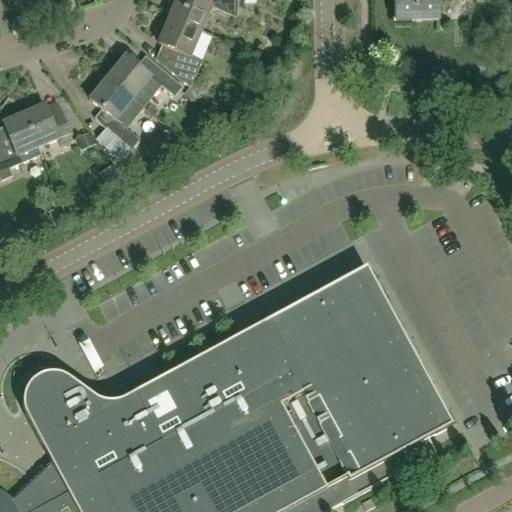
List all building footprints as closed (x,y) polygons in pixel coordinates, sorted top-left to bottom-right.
[(177,0),(169,20),(200,33),(211,9),(214,10),(226,15),(236,10),(235,0),(177,0)] [(393,0),(394,22),(437,21),(436,0),(393,0)] [(200,33),(169,20),(157,46),(161,48),(154,62),(182,85),(193,60),(189,59),(200,33)] [(143,109),(160,88),(174,99),(182,89),(145,59),(137,69),(125,59),(107,81),(132,102),(133,101),(143,109)] [(410,80),(410,72),(402,72),(402,80),(410,80)] [(134,120),(143,109),(133,101),(132,102),(107,81),(89,102),(101,112),(94,122),(131,152),(140,142),(126,130),(134,120)] [(44,107),(23,116),(38,150),(57,141),(61,149),(73,144),(57,107),(46,112),(44,107)] [(230,128),(212,110),(199,123),(217,141),(230,128)] [(0,182),(1,184),(12,179),(9,171),(21,166),(41,158),(38,150),(23,116),(2,125),(4,129),(0,131),(0,182)] [(92,134),(75,141),(80,154),(97,147),(92,134)] [(147,170),(154,175),(159,168),(152,163),(147,170)] [(115,169),(104,177),(112,189),(123,182),(115,169)] [(451,428),(366,270),(125,401),(117,404),(112,405),(109,406),(100,406),(96,405),(92,404),(88,402),(85,400),(66,387),(58,384),(51,384),(43,387),(37,391),(33,398),(31,405),(31,413),(33,420),(59,467),(33,481),(33,480),(11,501),(16,511),(329,511),(435,455),(427,440),(451,428)] [(16,511),(11,501),(3,494),(0,492),(0,511),(16,511)]
